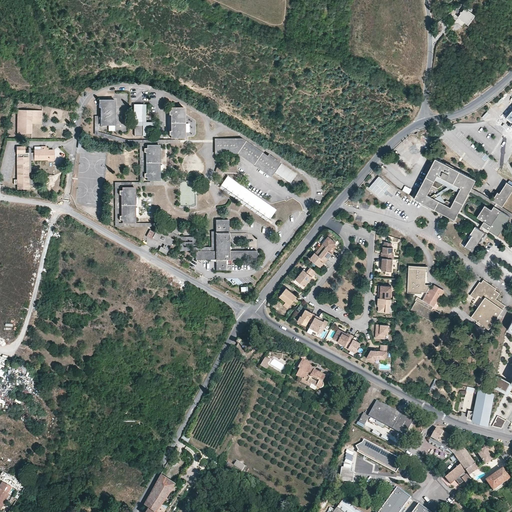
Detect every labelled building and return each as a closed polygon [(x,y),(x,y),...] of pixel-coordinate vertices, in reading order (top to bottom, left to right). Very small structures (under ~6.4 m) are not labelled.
[(465,8),(458,17),(460,19),(468,25),(475,16),(465,8)] [(114,125),(114,100),(99,100),(99,108),(100,108),(101,125),(108,125),(114,125)] [(134,123),(142,123),(142,104),(134,104),(134,120),(132,120),(132,123),(134,123)] [(145,104),(142,104),(142,123),(134,123),(134,125),(142,125),(142,136),(145,136),(145,132),(145,125),(154,125),(154,123),(145,123),(145,104)] [(183,138),(183,108),(171,108),(171,111),(169,111),(169,115),(171,115),(171,131),(169,131),(169,135),(171,135),(171,138),(183,138)] [(31,133),(32,118),(32,110),(17,110),(17,133),(31,133)] [(142,136),(142,125),(134,125),(134,136),(142,136)] [(267,156),(242,139),(215,139),(215,153),(237,153),(270,176),(273,172),(279,162),(268,155),(267,156)] [(159,180),(159,145),(147,145),(147,148),(144,148),(144,152),(146,152),(146,173),(144,173),(144,177),(147,177),(147,180),(159,180)] [(53,160),(53,150),(46,150),(46,146),(41,146),(41,149),(34,149),(34,153),(31,153),(31,159),(47,160),(53,160)] [(24,147),(17,147),(17,179),(14,179),(14,184),(17,184),(17,189),(29,189),(28,152),(24,152),(24,147)] [(435,209),(454,220),(476,179),(435,158),(414,198),(435,209)] [(216,173),(233,172),(233,171),(238,171),(237,161),(223,162),(223,166),(215,166),(216,173)] [(296,174),(279,162),(273,172),(290,183),(296,174)] [(275,210),(227,176),(220,185),(268,219),(275,210)] [(497,192),(492,200),(502,206),(511,190),(511,185),(506,182),(499,193),(497,192)] [(268,219),(220,185),(218,188),(267,222),(268,219)] [(405,186),(402,190),(409,194),(412,189),(405,186)] [(134,223),(134,187),(122,187),(122,191),(119,191),(119,194),(121,194),(121,216),(119,216),(119,220),(122,220),(122,223),(134,223)] [(484,205),(477,217),(484,221),(481,225),(498,235),(510,217),(494,206),(491,210),(484,205)] [(228,251),(228,220),(216,220),(216,251),(196,251),(196,259),(216,259),(216,270),(230,270),(230,265),(226,265),(226,259),(256,259),(256,251),(228,251)] [(177,234),(180,229),(173,225),(170,230),(177,234)] [(475,226),(470,234),(472,235),(465,247),(473,252),(485,232),(475,226)] [(165,254),(173,240),(160,233),(161,232),(157,230),(155,233),(152,231),(149,238),(151,239),(152,237),(166,245),(164,249),(160,247),(159,250),(165,254)] [(178,237),(179,251),(193,250),(192,236),(178,237)] [(336,242),(328,236),(322,243),(323,244),(329,249),(328,250),(332,253),(334,251),(336,249),(335,248),(334,248),(336,245),(335,245),(336,242)] [(393,253),(394,247),(392,247),(392,243),(389,243),(388,242),(385,242),(384,244),(384,246),(383,246),(383,251),(383,252),(382,252),(381,258),(393,259),(394,259),(394,253),(393,253)] [(329,249),(323,244),(316,253),(322,258),(323,256),(326,259),(328,256),(329,257),(330,256),(332,253),(328,250),(329,249)] [(325,262),(327,260),(326,259),(323,256),(322,258),(316,253),(315,252),(310,259),(321,267),(323,264),(322,263),(323,262),(324,263),(325,262)] [(393,259),(381,258),(381,262),(383,263),(382,266),(382,268),(382,271),(391,271),(392,271),(393,259)] [(428,267),(409,266),(407,293),(422,294),(422,292),(427,293),(428,290),(430,288),(431,285),(425,285),(426,272),(428,272),(428,267)] [(317,272),(311,267),(307,272),(304,269),(296,279),(305,286),(312,278),(317,272)] [(483,279),(481,283),(495,291),(496,290),(497,288),(483,279)] [(495,291),(481,283),(479,281),(470,296),(477,299),(479,296),(484,299),(472,317),(478,321),(477,323),(483,327),(484,325),(490,329),(504,308),(500,305),(503,301),(497,298),(500,293),(496,290),(495,291)] [(442,289),(435,285),(432,289),(431,292),(428,290),(427,293),(422,300),(417,297),(415,300),(416,301),(411,310),(434,323),(440,313),(436,310),(434,309),(433,310),(432,309),(432,308),(436,301),(440,294),(439,294),(442,289)] [(392,286),(381,286),(381,290),(379,290),(379,292),(379,298),(391,299),(392,286)] [(292,292),(287,288),(280,296),(287,302),(291,305),(294,300),(296,298),(297,296),(292,292)] [(391,299),(379,298),(378,302),(378,306),(379,307),(379,312),(386,312),(386,309),(390,309),(391,299)] [(311,312),(306,310),(303,314),(302,316),(301,316),(298,321),(306,325),(309,320),(312,322),(316,315),(311,312)] [(321,320),(319,319),(320,317),(316,315),(312,322),(310,327),(319,332),(322,327),(325,328),(328,322),(325,320),(324,321),(321,320)] [(389,325),(377,324),(377,327),(376,337),(376,338),(385,338),(386,334),(389,334),(389,325)] [(346,335),(343,333),(344,331),(339,329),(333,339),(346,345),(351,334),(348,332),(347,333),(346,335)] [(356,352),(361,343),(357,340),(354,339),(355,336),(351,334),(346,345),(345,346),(356,352)] [(387,359),(388,345),(381,344),(381,351),(374,350),(371,350),(367,358),(374,362),(376,359),(387,359)] [(8,360),(0,356),(0,370),(4,372),(8,360)] [(266,369),(270,361),(264,358),(260,366),(266,369)] [(322,388),(324,385),(323,383),(322,383),(326,375),(311,367),(313,363),(303,358),(298,367),(300,369),(296,376),(303,379),(311,383),(321,388),(322,388)] [(28,366),(18,363),(15,370),(25,373),(28,366)] [(511,383),(497,376),(495,389),(508,395),(511,387),(511,383)] [(9,392),(13,384),(6,381),(3,389),(7,391),(9,392)] [(478,389),(472,420),(480,423),(488,425),(493,393),(478,389)] [(364,412),(359,422),(365,425),(370,416),(405,435),(413,420),(391,408),(392,406),(389,405),(388,406),(377,401),(369,415),(364,412)] [(452,436),(437,427),(431,437),(446,446),(452,452),(453,453),(461,464),(446,477),(451,484),(456,479),(460,476),(462,478),(464,481),(470,487),(474,484),(464,472),(466,470),(461,464),(471,457),(464,448),(452,436)] [(429,440),(452,454),(452,452),(446,446),(431,437),(429,440)] [(403,460),(364,438),(362,442),(356,445),(358,450),(357,451),(396,472),(403,460)] [(492,459),(485,448),(477,453),(485,464),(492,459)] [(499,454),(507,465),(511,461),(504,451),(499,454)] [(471,457),(461,464),(466,470),(475,464),(471,457)] [(239,469),(230,463),(227,467),(236,473),(239,469)] [(479,469),(475,464),(466,470),(469,476),(479,469)] [(351,471),(351,468),(342,467),(340,480),(353,482),(354,472),(351,471)] [(503,468),(486,480),(493,491),(510,479),(503,468)] [(154,511),(156,509),(174,483),(160,474),(143,506),(147,508),(153,511),(154,511)] [(460,476),(456,479),(460,485),(464,481),(462,478),(460,476)] [(0,504),(12,486),(0,479),(0,478),(0,504)] [(397,488),(379,511),(401,511),(412,498),(397,488)] [(357,511),(359,511),(343,499),(337,507),(333,511),(357,511)] [(431,511),(420,503),(413,511),(431,511)]
